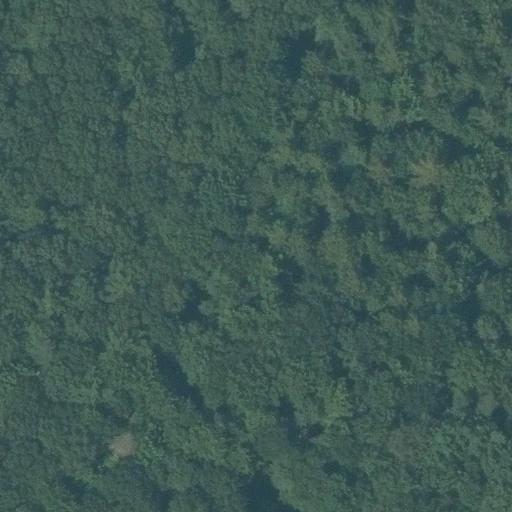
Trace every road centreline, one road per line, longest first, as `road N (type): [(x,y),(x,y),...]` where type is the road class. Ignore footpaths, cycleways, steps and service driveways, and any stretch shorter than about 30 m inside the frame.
road 1 (track): [(0,393),(281,511)]
road 2 (track): [(511,239),(403,511)]
